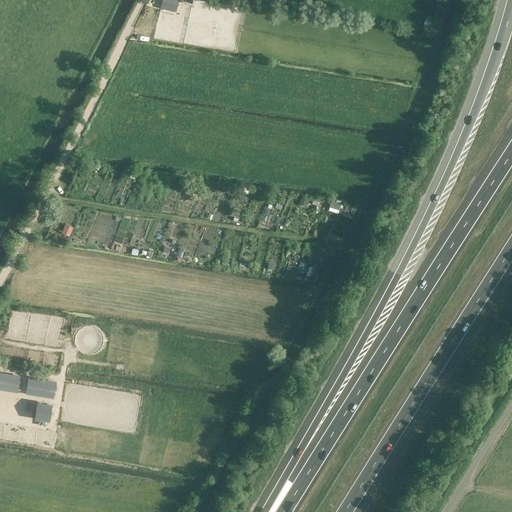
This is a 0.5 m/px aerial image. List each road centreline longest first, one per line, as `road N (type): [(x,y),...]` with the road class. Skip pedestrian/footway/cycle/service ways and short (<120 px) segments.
road 1 (motorway): [(511,12),(423,231),(271,511)]
road 2 (motorway): [(511,155),(286,511)]
road 3 (track): [(0,281),(141,0)]
road 4 (motorway): [(351,511),(511,252)]
road 5 (track): [(324,243),(44,195)]
road 6 (unclassified): [(447,511),(511,407)]
